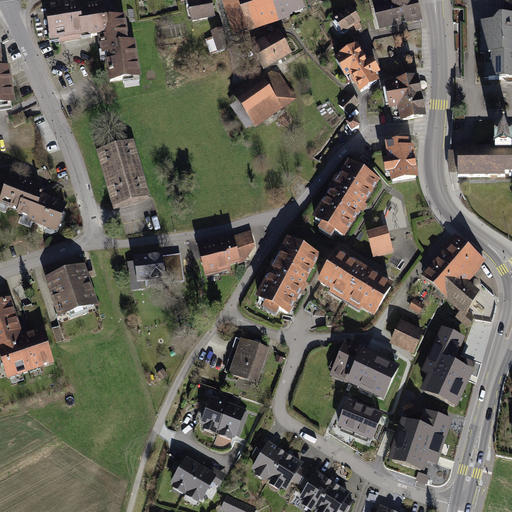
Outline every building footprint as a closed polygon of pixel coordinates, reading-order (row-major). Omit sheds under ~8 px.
[(209,0),(188,0),(193,21),(214,17),(209,0)] [(249,29),(238,0),(226,0),(224,1),(236,34),(249,29)] [(271,0),(238,0),(249,29),(278,19),(271,0)] [(283,0),(271,0),(278,19),(289,15),(283,0)] [(283,0),(289,15),(303,10),(300,1),(301,0),(283,0)] [(383,0),(384,5),(374,8),(379,28),(421,18),(416,0),(383,0)] [(77,4),(47,9),(51,36),(55,35),(56,40),(83,36),(83,32),(90,31),(106,29),(105,22),(103,7),(78,10),(77,4)] [(351,11),(335,21),(343,33),(352,27),(355,32),(361,28),(358,23),(359,23),(351,11)] [(494,23),(484,23),(485,52),(488,51),(511,51),(511,16),(507,17),(507,23),(494,23)] [(112,20),(105,22),(106,29),(90,31),(91,37),(99,36),(102,56),(106,55),(110,81),(126,79),(125,76),(138,74),(134,43),(127,44),(124,19),(112,20)] [(221,31),(212,34),(218,52),(227,49),(221,31)] [(278,34),(253,49),(264,68),(289,54),(278,34)] [(356,49),(341,58),(361,91),(376,82),(373,77),(377,75),(376,73),(377,72),(372,63),(367,66),(356,49)] [(511,51),(488,51),(489,79),(511,79),(511,51)] [(8,69),(2,70),(0,70),(0,109),(11,107),(10,100),(12,99),(8,69)] [(262,80),(235,99),(254,126),(290,102),(272,76),(262,80)] [(388,87),(389,95),(419,89),(417,80),(388,87)] [(387,104),(391,104),(420,98),(421,98),(419,89),(389,95),(389,97),(386,97),(387,104)] [(350,94),(339,105),(348,114),(359,103),(350,94)] [(420,98),(391,104),(393,117),(402,115),(402,121),(423,116),(420,98)] [(355,120),(347,125),(352,132),(359,127),(355,120)] [(495,147),(458,148),(458,177),(505,176),(505,173),(509,173),(509,176),(511,176),(511,173),(511,142),(511,133),(495,133),(495,147)] [(132,143),(99,152),(115,205),(147,195),(132,143)] [(406,143),(387,145),(390,162),(391,162),(392,171),(391,171),(393,181),(416,178),(412,149),(408,150),(406,143)] [(334,190),(316,220),(343,237),(377,183),(350,166),(342,178),(344,180),(337,191),(334,190)] [(36,188),(10,178),(2,200),(7,202),(5,205),(20,210),(19,213),(31,218),(30,221),(52,229),(53,226),(57,228),(65,206),(42,197),(42,195),(34,192),(36,188)] [(382,232),(368,236),(374,257),(392,252),(390,243),(386,244),(382,232)] [(233,242),(202,250),(204,258),(202,260),(203,264),(205,265),(207,273),(228,267),(228,264),(242,261),(253,245),(250,234),(233,239),(233,242)] [(458,239),(446,253),(459,264),(471,251),(458,239)] [(274,270),(259,299),(287,314),(317,257),(289,242),(282,256),(283,257),(276,271),(274,270)] [(437,288),(447,296),(461,281),(459,279),(464,272),(469,276),(484,260),(478,256),(471,251),(459,264),(437,288)] [(459,264),(446,253),(425,277),(437,288),(459,264)] [(362,307),(374,315),(391,288),(337,255),(321,283),(333,290),(334,289),(363,306),(362,307)] [(162,257),(135,260),(136,263),(129,263),(131,282),(148,280),(149,286),(165,284),(162,257)] [(182,275),(180,260),(165,262),(167,277),(182,275)] [(64,276),(48,281),(59,315),(95,303),(84,269),(70,274),(69,272),(63,274),(64,276)] [(476,294),(461,281),(447,296),(466,312),(476,294)] [(9,301),(0,303),(0,352),(2,358),(5,357),(8,364),(4,366),(8,377),(31,370),(29,366),(37,364),(39,367),(52,363),(41,332),(21,338),(9,301)] [(423,306),(414,301),(411,308),(419,313),(423,306)] [(421,334),(401,324),(393,343),(413,352),(421,334)] [(462,339),(444,330),(424,373),(432,376),(425,393),(454,406),(469,372),(451,364),(462,339)] [(268,349),(239,339),(227,373),(243,378),(244,375),(258,380),(268,349)] [(360,347),(349,342),(334,374),(347,380),(347,381),(350,382),(363,354),(358,351),(360,347)] [(397,370),(363,354),(350,382),(360,387),(362,383),(375,389),(373,393),(384,398),(397,370)] [(161,380),(167,375),(163,370),(157,375),(161,380)] [(228,407),(212,401),(203,424),(205,425),(205,426),(217,430),(217,429),(220,430),(228,407)] [(365,409),(349,403),(339,426),(356,433),(365,409)] [(247,414),(228,407),(220,430),(221,431),(221,432),(232,436),(233,435),(238,437),(247,414)] [(381,416),(365,409),(356,433),(372,439),(381,416)] [(392,462),(421,471),(424,461),(435,465),(450,421),(426,413),(421,428),(405,423),(392,462)] [(285,454),(270,445),(268,448),(261,444),(254,455),(260,459),(254,469),(270,479),(285,454)] [(197,458),(186,452),(180,462),(184,464),(174,482),(175,483),(175,484),(186,491),(186,490),(188,491),(201,469),(193,465),(197,458)] [(301,464),(285,454),(270,479),(285,488),(291,479),(298,483),(305,471),(299,467),(301,464)] [(211,475),(201,469),(188,491),(189,491),(189,493),(199,499),(200,498),(202,499),(218,471),(215,469),(211,475)] [(333,484),(317,474),(315,478),(308,474),(301,485),(308,489),(302,499),(317,509),(333,484)] [(348,494),(333,484),(317,509),(322,511),(336,511),(338,509),(343,511),(345,511),(352,501),(346,497),(348,494)] [(253,511),(255,509),(228,497),(222,510),(226,511),(253,511)]
